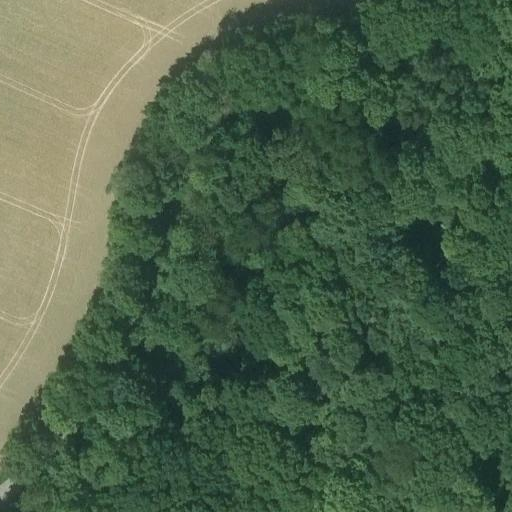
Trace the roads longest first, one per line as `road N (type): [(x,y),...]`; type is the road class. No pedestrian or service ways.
road 1 (track): [(0,498),(65,435),(134,328),(196,121),(253,97)]
road 2 (track): [(511,229),(397,193),(253,97)]
road 3 (track): [(434,0),(253,97)]
